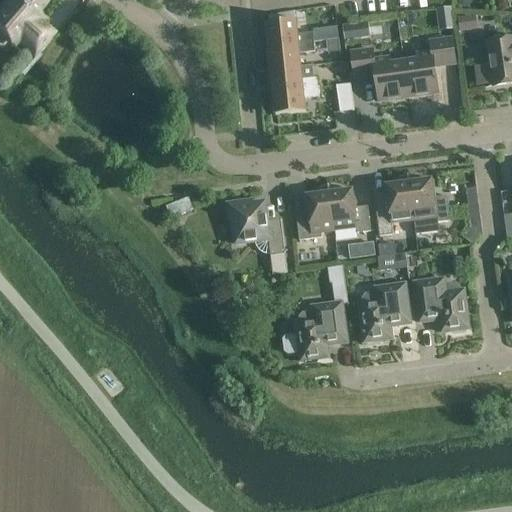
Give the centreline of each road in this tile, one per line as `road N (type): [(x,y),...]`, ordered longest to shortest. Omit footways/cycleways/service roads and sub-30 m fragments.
road 1 (residential): [(485,138),(237,169),(206,150),(194,83),(159,31)]
road 2 (unclassified): [(0,287),(198,511)]
road 3 (residential): [(495,366),(484,267),(496,239),(485,138)]
road 4 (residential): [(342,387),(495,366)]
road 5 (residential): [(222,0),(239,15),(249,138)]
